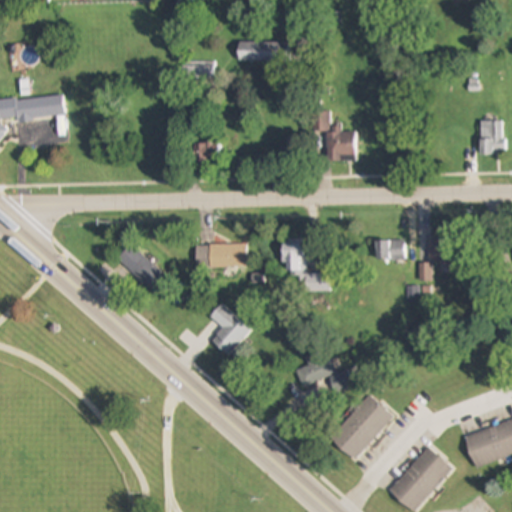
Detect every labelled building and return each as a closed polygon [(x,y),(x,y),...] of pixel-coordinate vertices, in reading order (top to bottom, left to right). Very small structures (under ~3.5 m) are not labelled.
[(286,43),(239,43),(239,62),(286,62),(286,43)] [(328,132),(328,163),(357,162),(357,133),(343,133),(343,128),(331,128),(331,114),(316,114),(317,133),(328,132)] [(505,122),(481,122),(481,156),(505,156),(505,122)] [(194,161),(215,161),(215,142),(194,142),(194,161)] [(331,293),(331,274),(307,274),(307,240),(283,241),(284,273),(291,273),(291,286),(305,286),(305,293),(331,293)] [(406,241),(376,241),(376,262),(406,262),(406,241)] [(197,267),(248,266),(248,245),(196,245),(197,267)] [(132,246),(117,262),(155,295),(169,279),(132,246)] [(212,343),(230,357),(252,330),(221,305),(211,318),(223,329),(212,343)] [(303,388),(337,375),(327,350),(306,358),(309,366),(296,371),(303,388)] [(354,461),(395,418),(371,395),(330,439),(354,461)] [(511,456),(511,421),(465,436),(475,468),(511,456)] [(390,492),(412,511),(416,511),(454,469),(429,447),(390,492)]
